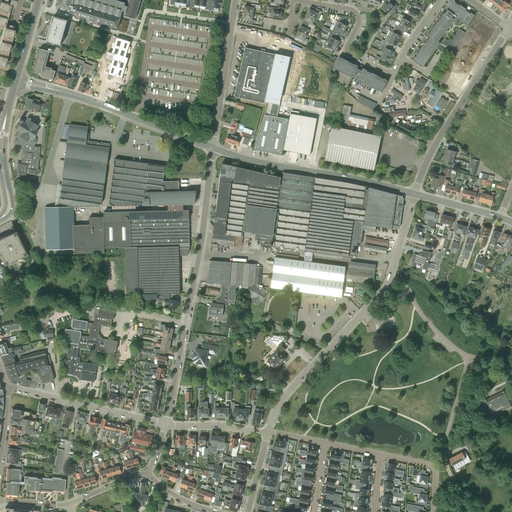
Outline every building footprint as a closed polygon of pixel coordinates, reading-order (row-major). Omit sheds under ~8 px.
[(0,1),(0,2),(0,13),(7,16),(10,4),(15,6),(17,1),(14,0),(10,0),(10,1),(6,0),(2,0),(2,1),(0,1)] [(57,0),(56,6),(61,8),(61,9),(65,10),(65,9),(70,10),(70,13),(72,14),(117,28),(122,12),(136,17),(141,1),(137,0),(126,0),(125,3),(115,0),(57,0)] [(200,0),(200,6),(205,7),(205,9),(209,10),(210,0),(208,0),(200,0)] [(210,0),(209,10),(213,10),(213,8),(219,9),(220,5),(221,5),(221,2),(220,2),(220,0),(214,0),(214,1),(210,0)] [(426,36),(428,37),(412,60),(421,66),(438,44),(436,42),(452,20),(449,18),(452,14),(467,25),(474,15),(453,0),(450,0),(445,8),(442,12),(443,13),(426,36)] [(493,5),(499,8),(502,4),(497,0),(493,5)] [(502,4),(499,8),(504,12),(507,8),(509,5),(510,3),(505,0),(504,0),(502,4)] [(383,9),(388,13),(392,9),(394,11),(399,6),(394,2),(392,5),(390,3),(383,9)] [(420,10),(424,12),(428,5),(423,3),(420,10)] [(245,7),(244,13),(253,14),(254,8),(261,9),(261,6),(251,4),(251,7),(245,7)] [(407,14),(416,18),(418,13),(412,10),(414,7),(408,5),(406,10),(409,11),(407,14)] [(276,8),(270,7),(269,13),(273,14),(272,17),(281,18),(282,12),(276,11),(276,8)] [(310,9),(307,15),(315,19),(318,13),(321,15),(323,12),(317,9),(315,12),(310,9)] [(253,14),(244,13),(243,19),(249,20),(248,23),(255,24),(256,21),(252,20),(253,14)] [(402,18),(400,23),(408,27),(410,22),(405,19),(406,17),(399,13),(398,16),(402,18)] [(307,15),(304,20),(310,23),(308,26),(314,29),(316,26),(313,24),(315,19),(307,15)] [(335,26),(345,31),(347,26),(342,23),(345,16),(338,15),(337,18),(339,18),(337,21),(335,26)] [(57,45),(61,46),(68,21),(64,20),(57,18),(53,17),(46,42),(50,43),(57,45)] [(473,26),(477,29),(482,21),(478,19),(473,26)] [(481,32),(486,24),(482,21),(477,29),(481,32)] [(394,29),(394,30),(399,32),(400,29),(406,32),(408,27),(400,23),(398,28),(395,26),(394,29)] [(485,35),(489,27),(486,24),(481,32),(485,35)] [(5,27),(2,38),(12,41),(15,29),(14,29),(14,27),(9,26),(8,27),(6,27),(5,27)] [(301,26),(299,31),(307,35),(310,30),(307,29),(301,26)] [(335,26),(332,31),(324,26),(322,29),(328,32),(330,33),(334,35),(335,32),(342,36),(343,35),(344,35),(345,32),(345,31),(335,26)] [(489,37),(494,30),(489,27),(485,35),(489,37)] [(390,31),(387,36),(399,41),(401,36),(393,32),(394,30),(394,29),(392,28),(390,31)] [(445,52),(451,55),(465,32),(459,29),(445,52)] [(307,35),(299,31),(296,37),(301,40),(300,43),(306,46),(309,40),(306,38),(307,35)] [(334,35),(330,33),(328,38),(330,40),(329,42),(337,46),(340,41),(333,38),(334,35)] [(382,39),(381,42),(386,45),(389,46),(391,44),(396,46),(399,41),(387,36),(385,41),(382,39)] [(2,39),(0,46),(0,53),(8,56),(12,41),(2,38),(2,39)] [(114,60),(109,75),(122,79),(129,59),(126,58),(131,43),(117,39),(112,54),(109,53),(107,58),(114,60)] [(337,46),(329,42),(328,45),(325,44),(323,47),(326,48),(327,47),(335,51),(337,46)] [(382,46),(379,51),(391,57),(392,56),(393,55),(393,54),(393,52),(394,52),(385,48),(386,45),(381,42),(379,45),(382,46)] [(316,44),(312,50),(318,53),(321,46),(316,44)] [(470,49),(478,53),(480,49),(472,45),(470,49)] [(39,49),(33,72),(41,75),(41,77),(53,80),(56,71),(44,68),(48,52),(53,53),(54,50),(46,48),(45,50),(39,49)] [(245,48),(234,97),(264,104),(264,103),(269,104),(267,111),(266,115),(277,117),(279,106),(282,94),(282,93),(283,91),(268,87),(272,69),(275,58),(275,55),(264,52),(264,50),(262,50),(262,51),(245,48)] [(467,53),(475,58),(478,53),(470,49),(467,53)] [(391,57),(379,51),(383,53),(381,58),(389,62),(391,57)] [(0,53),(0,68),(0,69),(4,70),(8,56),(0,53)] [(465,57),(473,62),(475,58),(467,53),(465,57)] [(83,65),(86,66),(94,69),(96,63),(90,61),(89,63),(93,65),(93,66),(84,63),(85,62),(66,54),(65,58),(70,60),(83,65)] [(364,81),(370,85),(377,88),(383,91),(388,81),(384,79),(384,80),(381,78),(379,77),(379,76),(376,74),(372,73),(372,74),(369,72),(366,71),(367,70),(363,68),(360,67),(358,66),(354,64),(354,65),(349,62),(349,61),(346,60),(342,58),(342,59),(339,57),(334,67),(341,70),(347,73),(353,76),(354,74),(359,77),(358,78),(364,81)] [(462,61),(470,66),(473,62),(465,57),(462,61)] [(460,65),(467,70),(470,66),(462,61),(460,65)] [(282,89),(288,90),(294,64),(287,62),(282,89)] [(86,66),(83,65),(83,66),(81,65),(79,70),(80,71),(78,75),(81,77),(83,73),(86,66)] [(92,75),(94,69),(86,66),(83,73),(86,74),(86,72),(92,75)] [(61,83),(67,68),(64,67),(63,69),(58,67),(57,69),(56,74),(58,74),(55,81),(61,83)] [(464,76),(466,71),(459,67),(456,71),(464,76)] [(67,68),(61,83),(67,86),(70,78),(67,77),(70,69),(67,68)] [(461,80),(464,76),(456,71),(454,75),(461,80)] [(459,84),(461,80),(454,75),(451,79),(459,84)] [(71,77),(68,86),(74,89),(78,79),(71,77)] [(411,93),(408,78),(405,79),(405,82),(402,83),(403,88),(407,87),(408,94),(411,93)] [(419,94),(427,82),(421,78),(413,90),(419,94)] [(456,88),(459,84),(451,79),(449,83),(456,88)] [(85,81),(83,80),(82,82),(78,90),(84,93),(88,84),(85,83),(85,81)] [(454,92),(456,88),(449,83),(446,87),(454,92)] [(403,96),(392,89),(389,93),(400,101),(403,96)] [(433,107),(442,92),(438,89),(435,93),(432,90),(428,96),(430,98),(427,103),(433,107)] [(360,103),(374,110),(377,104),(359,95),(357,101),(360,103)] [(27,98),(26,105),(34,107),(34,106),(44,108),(48,109),(48,105),(44,104),(41,104),(39,104),(39,101),(27,98)] [(439,113),(447,101),(442,98),(434,110),(439,113)] [(34,107),(26,105),(24,110),(32,112),(34,113),(34,111),(39,112),(42,113),(44,108),(34,106),(34,107)] [(348,124),(347,128),(371,133),(374,120),(350,115),(351,107),(344,105),(340,122),(348,124)] [(290,114),(284,151),(310,155),(317,119),(290,114)] [(252,150),(253,150),(282,155),(289,119),(277,117),(266,115),(265,115),(252,150)] [(22,121),(22,120),(20,119),(18,122),(14,127),(16,129),(16,130),(17,131),(14,136),(16,138),(14,141),(15,144),(23,149),(22,150),(25,152),(24,159),(22,159),(22,163),(19,163),(17,164),(16,174),(17,176),(26,176),(26,175),(34,175),(36,174),(36,170),(38,170),(40,147),(36,147),(35,147),(34,146),(36,142),(36,139),(35,138),(36,137),(35,136),(38,131),(36,130),(38,126),(29,121),(30,119),(27,118),(24,123),(22,121)] [(68,142),(59,207),(74,207),(97,207),(99,206),(100,206),(101,205),(102,204),(102,202),(109,148),(86,145),(88,127),(70,125),(68,142)] [(381,137),(332,127),(325,160),(374,170),(381,137)] [(226,142),(231,144),(235,135),(232,134),(232,135),(229,134),(226,142)] [(235,135),(231,144),(238,146),(240,138),(237,137),(238,136),(235,135)] [(447,150),(445,156),(454,159),(455,155),(457,156),(458,153),(447,150)] [(454,159),(445,156),(443,163),(454,166),(455,163),(453,162),(454,159)] [(168,205),(183,205),(195,204),(196,191),(179,192),(179,181),(163,182),(165,166),(115,159),(109,201),(110,203),(110,204),(111,205),(112,206),(114,206),(168,205)] [(261,242),(262,247),(271,248),(281,177),(222,164),(212,244),(211,247),(217,247),(218,245),(234,247),(234,244),(241,245),(243,232),(256,234),(255,240),(261,240),(261,242)] [(279,207),(274,248),(305,251),(305,252),(348,257),(349,255),(356,256),(358,243),(361,244),(363,230),(375,232),(376,227),(398,230),(399,227),(400,227),(403,198),(402,198),(402,197),(397,195),(375,189),(360,186),(342,182),(282,173),(278,207),(279,207)] [(440,175),(439,178),(433,177),(431,186),(436,188),(437,185),(441,187),(444,176),(440,175)] [(450,193),(452,187),(448,186),(450,181),(445,179),(443,185),(446,185),(444,192),(447,192),(448,193),(449,194),(450,193)] [(452,187),(450,193),(457,195),(460,182),(457,181),(455,187),(452,187)] [(462,196),(468,198),(470,192),(467,191),(468,187),(464,186),(462,196)] [(470,192),(468,198),(474,200),(478,187),(474,186),(473,192),(470,192)] [(479,201),(485,203),(487,195),(484,194),(485,190),(482,190),(481,193),(479,201)] [(487,195),(485,203),(491,204),(493,197),(494,197),(495,193),(492,192),(491,196),(487,195)] [(46,250),(75,249),(74,225),(74,207),(59,207),(45,208),(46,250)] [(105,248),(125,248),(190,246),(189,210),(183,210),(168,210),(104,212),(104,217),(105,248)] [(426,211),(424,218),(433,220),(435,213),(426,211)] [(440,222),(439,225),(442,226),(443,223),(446,223),(448,217),(448,215),(444,214),(444,216),(442,215),(440,222)] [(75,249),(105,248),(104,217),(89,217),(90,225),(74,225),(75,249)] [(423,225),(430,227),(434,228),(436,222),(429,220),(427,226),(423,225)] [(415,228),(414,232),(421,234),(422,232),(425,233),(426,230),(429,231),(430,227),(423,225),(422,228),(420,227),(419,229),(415,228)] [(461,225),(456,240),(459,241),(461,234),(464,235),(466,227),(461,225)] [(480,238),(482,239),(480,246),(485,247),(488,238),(489,237),(488,236),(490,229),(484,227),(481,234),(480,238)] [(478,231),(473,229),(469,242),(469,243),(472,244),(473,240),(475,241),(476,238),(476,237),(478,231)] [(497,240),(498,240),(501,233),(494,230),(492,238),(490,243),(490,244),(494,245),(495,244),(496,245),(497,240)] [(0,238),(0,254),(1,255),(0,256),(5,266),(11,263),(11,262),(16,260),(27,255),(16,231),(10,234),(5,237),(5,236),(0,238)] [(421,234),(414,232),(412,237),(412,239),(422,242),(423,238),(421,237),(421,234)] [(499,249),(502,251),(508,242),(510,236),(504,234),(502,238),(501,237),(500,240),(504,242),(503,244),(502,243),(501,246),(497,244),(496,246),(494,249),(495,250),(499,249)] [(508,242),(502,251),(500,254),(503,256),(505,252),(507,253),(511,247),(511,244),(511,236),(510,236),(508,242)] [(365,243),(388,247),(389,241),(366,237),(365,243)] [(364,250),(386,254),(387,248),(365,244),(364,250)] [(467,245),(463,258),(467,260),(471,246),(467,245)] [(190,246),(125,248),(125,257),(126,295),(140,295),(140,299),(151,299),(158,299),(163,298),(163,297),(169,297),(169,294),(180,294),(180,293),(179,256),(188,255),(190,246)] [(424,265),(426,258),(428,253),(422,250),(420,256),(414,254),(411,261),(418,263),(424,265)] [(427,267),(429,268),(438,271),(440,266),(439,266),(442,257),(443,257),(444,253),(438,251),(437,254),(436,254),(434,262),(434,264),(433,264),(430,264),(428,263),(427,267)] [(274,258),(270,289),(341,298),(345,267),(298,261),(298,256),(276,253),(275,258),(274,258)] [(501,265),(504,267),(506,264),(507,264),(511,257),(509,255),(501,265)] [(479,266),(482,258),(478,256),(473,268),(482,271),(483,269),(479,266)] [(236,290),(237,285),(253,287),(253,286),(253,285),(255,285),(261,286),(262,268),(256,267),(256,264),(210,261),(208,283),(223,284),(221,302),(225,302),(227,302),(228,300),(235,301),(236,290)] [(347,281),(373,285),(375,271),(349,268),(347,281)] [(237,285),(236,290),(242,290),(242,292),(248,293),(255,297),(253,302),(258,305),(265,293),(253,286),(253,287),(237,285)] [(166,307),(169,308),(177,309),(178,301),(165,299),(164,303),(166,303),(166,307)] [(67,356),(67,359),(64,373),(77,375),(77,377),(81,378),(80,380),(94,382),(97,364),(83,362),(83,363),(80,362),(80,357),(77,357),(79,348),(105,352),(105,348),(116,350),(118,341),(114,341),(114,339),(110,339),(110,340),(98,338),(100,325),(111,326),(112,319),(113,319),(115,310),(100,308),(97,308),(97,305),(99,305),(99,303),(94,302),(93,309),(95,310),(94,315),(95,315),(94,324),(91,323),(87,323),(88,321),(73,319),(71,330),(65,329),(63,342),(71,343),(72,343),(71,348),(68,348),(67,356)] [(223,305),(212,304),(211,311),(217,312),(217,315),(222,316),(223,305)] [(377,326),(382,325),(381,318),(370,319),(371,326),(368,326),(368,331),(372,331),(371,327),(377,327),(377,326)] [(0,331),(1,331),(1,332),(9,331),(22,328),(27,327),(27,325),(24,325),(23,324),(15,325),(15,321),(3,324),(0,324),(0,331)] [(53,341),(52,330),(42,331),(40,332),(42,340),(47,339),(47,342),(53,341)] [(164,335),(163,339),(171,340),(172,334),(159,332),(158,334),(164,335)] [(283,337),(274,335),(271,339),(273,341),(272,342),(277,346),(285,338),(283,337)] [(0,355),(21,351),(24,350),(24,347),(22,347),(22,346),(20,347),(20,346),(11,348),(11,347),(7,348),(5,343),(0,344),(0,355)] [(170,346),(157,343),(156,346),(161,347),(161,350),(168,351),(170,346)] [(287,349),(282,343),(275,350),(277,352),(268,361),(272,365),(271,366),(271,367),(271,368),(271,369),(271,370),(273,370),(274,370),(275,369),(285,359),(281,355),(287,349)] [(206,363),(204,362),(206,352),(214,353),(215,350),(204,348),(204,351),(200,351),(197,350),(197,353),(195,353),(195,355),(194,354),(194,357),(194,358),(196,358),(195,362),(199,363),(198,364),(205,365),(206,363)] [(21,351),(0,355),(4,366),(13,362),(14,361),(12,355),(25,352),(24,350),(21,351)] [(44,351),(29,355),(30,359),(45,355),(44,351)] [(157,362),(166,364),(167,358),(159,356),(160,355),(156,354),(155,359),(158,360),(157,362)] [(14,363),(3,367),(8,380),(24,373),(24,374),(34,369),(37,374),(42,382),(41,383),(54,380),(50,365),(48,366),(48,365),(45,356),(22,361),(14,363)] [(24,373),(8,380),(10,380),(10,381),(14,384),(35,389),(36,382),(41,383),(42,382),(37,374),(31,377),(30,380),(26,380),(24,374),(24,373)] [(154,386),(153,392),(161,393),(162,386),(155,384),(156,381),(144,379),(143,382),(149,383),(149,385),(152,386),(152,385),(154,386)] [(257,387),(254,387),(254,385),(252,384),(249,399),(255,400),(256,397),(255,397),(257,387)] [(117,395),(115,404),(119,404),(120,401),(122,401),(123,396),(123,394),(125,395),(127,389),(122,387),(122,390),(120,390),(119,396),(117,395)] [(108,402),(115,404),(117,395),(118,393),(115,392),(115,390),(115,388),(111,388),(108,402)] [(483,401),(491,416),(511,406),(511,402),(506,390),(483,401)] [(143,395),(143,397),(160,400),(161,393),(153,392),(152,395),(147,394),(140,393),(140,395),(143,395)] [(126,402),(125,406),(126,406),(126,407),(128,407),(131,407),(132,403),(133,403),(134,400),(132,399),(133,396),(128,395),(127,398),(127,399),(126,399),(125,401),(126,402)] [(36,413),(38,402),(14,396),(13,398),(12,409),(36,413)] [(151,400),(150,404),(158,405),(160,400),(143,397),(142,398),(149,399),(151,400)] [(43,413),(45,408),(44,408),(45,403),(39,402),(37,409),(38,409),(37,413),(39,414),(38,420),(41,420),(43,413)] [(235,418),(240,419),(242,409),(238,409),(239,405),(234,404),(234,402),(231,402),(231,408),(234,409),(233,416),(235,416),(235,418)] [(158,405),(150,404),(150,409),(148,408),(145,407),(144,409),(157,412),(158,405)] [(188,417),(194,417),(194,408),(191,408),(191,404),(186,404),(186,411),(188,411),(188,417)] [(242,409),(240,419),(246,420),(246,418),(248,418),(249,410),(250,410),(250,406),(246,406),(245,410),(242,409)] [(49,416),(52,417),(54,408),(50,407),(50,408),(48,408),(47,409),(45,408),(43,413),(46,414),(46,415),(45,420),(47,421),(49,416)] [(54,408),(52,417),(55,418),(54,424),(58,425),(60,419),(61,419),(63,413),(60,412),(60,410),(58,410),(58,409),(54,408)] [(262,415),(262,414),(263,409),(255,408),(254,412),(252,421),(260,423),(261,418),(262,418),(262,415)] [(12,409),(11,416),(28,420),(30,413),(21,411),(12,409)] [(65,410),(62,423),(70,425),(73,412),(65,410)] [(79,425),(77,430),(80,430),(81,425),(82,423),(85,424),(88,414),(82,412),(80,422),(79,425)] [(27,428),(27,429),(35,431),(36,427),(34,427),(35,421),(28,420),(11,416),(11,418),(10,424),(20,426),(22,426),(22,427),(27,428)] [(95,417),(90,438),(92,439),(95,427),(98,427),(100,418),(95,417)] [(106,430),(109,431),(111,423),(106,422),(103,437),(105,437),(106,430)] [(116,433),(119,433),(121,425),(116,424),(112,439),(114,439),(116,433)] [(125,426),(121,443),(122,443),(123,441),(124,442),(125,435),(128,435),(130,426),(125,425),(125,426)] [(35,431),(27,429),(19,427),(11,426),(10,434),(21,436),(22,432),(23,432),(23,431),(25,431),(24,433),(35,436),(36,433),(38,434),(39,432),(36,431),(35,431)] [(129,449),(144,453),(145,449),(138,447),(139,443),(149,446),(152,436),(145,434),(146,430),(137,428),(136,432),(134,432),(131,442),(134,442),(133,445),(130,445),(129,449)] [(180,444),(180,453),(184,453),(185,444),(184,444),(184,441),(183,441),(184,436),(176,435),(176,438),(176,444),(180,444)] [(9,443),(17,445),(18,442),(22,443),(22,437),(15,436),(15,438),(10,437),(9,440),(8,442),(9,443)] [(208,446),(208,448),(208,455),(211,455),(211,448),(217,449),(217,450),(218,450),(218,436),(211,436),(211,444),(211,446),(208,446)] [(225,436),(218,436),(218,450),(223,450),(224,449),(224,448),(225,448),(227,443),(225,443),(225,436)] [(237,444),(238,439),(232,438),(230,446),(235,448),(235,449),(233,450),(232,455),(236,456),(238,447),(237,447),(237,444)] [(281,447),(280,451),(287,452),(289,443),(289,442),(282,441),(282,440),(279,439),(279,440),(275,440),(274,446),(281,447)] [(240,444),(246,446),(245,450),(252,452),(254,443),(247,441),(247,442),(245,441),(241,440),(240,444)] [(7,452),(6,455),(18,458),(18,453),(22,454),(22,452),(26,453),(27,449),(18,446),(18,449),(16,449),(15,450),(8,449),(8,452),(7,452)] [(300,450),(299,454),(316,457),(313,457),(313,453),(316,454),(317,448),(314,448),(314,447),(312,446),(311,447),(308,446),(307,452),(306,452),(306,451),(300,450)] [(53,473),(59,474),(63,450),(57,449),(53,473)] [(128,453),(132,467),(139,465),(137,458),(134,459),(132,450),(127,449),(128,453)] [(272,453),(270,459),(284,462),(285,456),(286,456),(287,452),(280,451),(279,455),(272,453)] [(329,460),(348,464),(349,460),(340,458),(341,453),(337,452),(337,451),(334,451),(334,452),(331,451),(330,457),(332,457),(332,461),(329,460)] [(453,466),(459,462),(461,466),(470,461),(465,452),(462,454),(462,453),(449,459),(453,466)] [(132,467),(128,453),(126,453),(127,458),(128,458),(129,460),(123,462),(125,469),(132,467)] [(300,459),(299,463),(314,466),(311,466),(312,462),(315,463),(316,457),(299,454),(307,456),(306,461),(305,460),(300,459)] [(18,458),(6,455),(6,459),(7,459),(6,462),(16,464),(15,468),(22,469),(23,464),(20,463),(21,462),(17,461),(18,458)] [(356,461),(355,466),(368,468),(367,468),(367,465),(372,466),(373,463),(372,463),(372,460),(367,459),(367,458),(365,457),(365,458),(363,458),(362,463),(356,461)] [(276,467),(275,470),(282,472),(284,462),(270,459),(269,465),(276,467)] [(328,469),(338,471),(339,467),(337,467),(338,462),(348,464),(329,460),(328,466),(331,466),(330,469),(328,469)] [(296,467),(295,472),(313,475),(310,474),(311,471),(313,472),(314,466),(299,463),(305,465),(304,470),(303,469),(299,468),(296,467)] [(385,472),(403,476),(404,471),(395,470),(396,465),(395,465),(395,464),(393,463),(392,464),(387,463),(387,466),(386,466),(385,469),(390,470),(389,473),(385,472)] [(234,465),(233,467),(238,468),(237,471),(247,474),(248,470),(247,470),(247,468),(239,465),(236,464),(234,464),(234,465)] [(159,474),(163,477),(169,479),(172,472),(172,470),(173,469),(166,467),(162,465),(159,474)] [(115,467),(112,468),(114,475),(117,474),(117,475),(118,475),(120,474),(120,473),(118,466),(115,467)] [(362,472),(361,476),(371,478),(371,475),(370,475),(371,472),(367,471),(368,468),(355,466),(361,467),(360,471),(362,472)] [(7,481),(19,482),(20,469),(8,468),(7,481)] [(107,469),(105,470),(107,477),(114,475),(112,468),(107,469)] [(79,473),(78,473),(82,487),(86,486),(86,487),(89,486),(89,485),(87,478),(84,479),(83,476),(82,476),(80,469),(78,469),(79,473)] [(327,478),(341,481),(342,477),(337,476),(336,476),(337,471),(338,472),(338,471),(328,469),(327,474),(330,475),(329,478),(327,478)] [(417,476),(421,476),(419,483),(426,484),(428,477),(427,477),(427,474),(425,473),(425,471),(413,469),(412,476),(417,477),(417,476)] [(104,470),(99,472),(101,478),(102,479),(104,479),(104,478),(104,477),(107,477),(105,470),(104,470)] [(267,473),(266,479),(279,482),(280,476),(281,476),(282,472),(275,470),(274,474),(267,473)] [(216,471),(216,473),(217,473),(216,479),(220,480),(220,477),(228,478),(229,475),(222,473),(221,473),(216,471)] [(247,474),(237,471),(237,475),(231,473),(230,477),(244,480),(245,478),(246,478),(247,474)] [(172,472),(169,479),(175,481),(178,475),(172,472)] [(297,477),(297,481),(308,484),(309,480),(312,481),(313,475),(295,472),(304,474),(303,478),(302,478),(297,477)] [(384,481),(399,484),(400,480),(394,479),(395,474),(403,476),(385,472),(384,475),(385,475),(385,478),(389,479),(388,482),(384,481)] [(82,487),(78,473),(77,473),(78,478),(79,478),(80,481),(74,482),(76,489),(82,487)] [(87,478),(89,485),(92,484),(93,485),(93,486),(95,485),(96,484),(96,483),(94,477),(93,477),(92,473),(90,474),(89,473),(86,474),(87,478)] [(180,486),(187,489),(191,476),(189,475),(188,479),(187,478),(186,481),(183,480),(180,486)] [(53,480),(29,478),(29,476),(24,476),(23,484),(28,484),(28,490),(52,492),(52,491),(64,492),(65,480),(53,479),(53,480)] [(191,476),(187,489),(193,491),(195,484),(193,483),(194,481),(192,480),(193,477),(191,476)] [(355,480),(354,484),(366,486),(364,486),(364,483),(368,484),(369,481),(370,481),(371,478),(361,476),(360,480),(355,480)] [(326,487),(335,489),(336,485),(335,485),(336,480),(341,481),(327,478),(325,483),(328,484),(327,487),(326,487)] [(271,486),(270,490),(277,491),(278,487),(275,487),(276,481),(279,482),(266,479),(264,485),(271,486)] [(228,487),(242,491),(244,485),(236,483),(235,485),(230,484),(230,483),(223,481),(222,485),(228,487)] [(300,491),(309,493),(310,488),(308,487),(308,484),(297,481),(296,485),(300,486),(301,486),(300,491)] [(388,488),(387,491),(402,494),(403,494),(398,493),(399,489),(393,488),(394,483),(399,484),(384,481),(383,484),(384,484),(384,487),(388,488)] [(6,482),(5,495),(18,496),(19,483),(6,482)] [(131,506),(135,507),(137,499),(139,500),(140,496),(141,494),(146,495),(148,487),(145,486),(145,484),(140,483),(138,493),(134,492),(131,506)] [(355,493),(369,496),(369,493),(369,490),(365,489),(366,486),(354,484),(356,485),(355,489),(360,490),(359,494),(355,493)] [(200,489),(197,496),(204,498),(206,492),(207,489),(209,486),(206,485),(206,486),(202,485),(200,489)] [(413,485),(409,485),(408,489),(412,490),(412,493),(416,494),(420,494),(418,501),(425,502),(427,496),(426,495),(427,492),(424,491),(424,489),(413,487),(413,485)] [(206,492),(204,498),(210,501),(213,494),(214,491),(210,489),(211,487),(209,486),(207,489),(206,492)] [(242,491),(228,487),(227,490),(234,492),(233,494),(241,496),(242,491)] [(327,493),(326,497),(340,499),(341,495),(334,494),(333,494),(334,489),(335,489),(326,487),(325,492),(327,493)] [(262,492),(261,498),(274,501),(276,495),(277,491),(270,490),(270,494),(262,492)] [(290,498),(308,502),(309,497),(307,496),(307,493),(309,493),(300,491),(299,495),(300,495),(299,500),(290,498)] [(383,496),(382,499),(392,501),(396,502),(397,497),(402,498),(402,494),(387,491),(389,491),(388,494),(384,493),(384,496),(383,496)] [(354,502),(368,505),(368,502),(368,499),(364,498),(365,496),(369,496),(355,493),(354,498),(359,499),(358,503),(354,502)] [(137,499),(135,507),(136,507),(136,504),(143,506),(146,495),(141,494),(140,496),(139,500),(137,499)] [(323,499),(322,505),(337,508),(331,506),(332,502),(333,502),(340,504),(340,503),(344,504),(345,501),(340,500),(340,499),(326,497),(326,500),(323,499)] [(266,506),(266,509),(272,511),(273,507),(270,506),(271,501),(274,501),(261,498),(259,504),(266,506)] [(308,502),(290,498),(289,502),(298,504),(299,504),(298,509),(301,510),(301,511),(304,511),(304,510),(307,511),(308,505),(305,505),(306,502),(308,502)] [(386,506),(385,509),(400,511),(399,511),(400,507),(391,505),(392,501),(382,499),(382,502),(382,505),(386,506)] [(238,506),(224,502),(224,505),(230,507),(229,510),(237,511),(238,506)] [(358,508),(356,511),(367,511),(367,508),(363,507),(364,505),(368,505),(354,502),(353,507),(358,508)]
